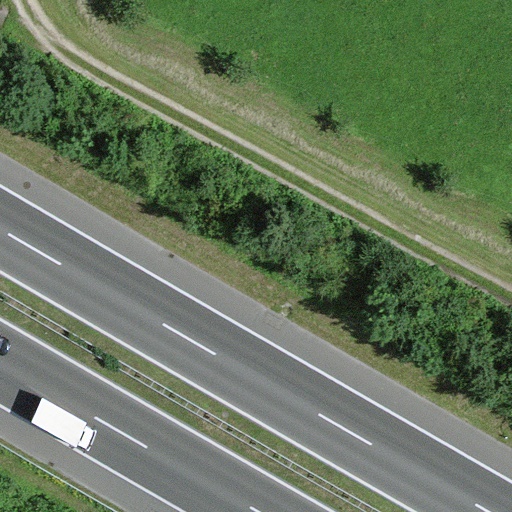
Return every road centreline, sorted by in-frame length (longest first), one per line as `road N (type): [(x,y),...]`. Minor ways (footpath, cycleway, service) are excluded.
road 1 (track): [(511,306),(88,79),(36,31),(24,0)]
road 2 (motorway): [(482,511),(0,234)]
road 3 (motorway): [(0,368),(247,511)]
